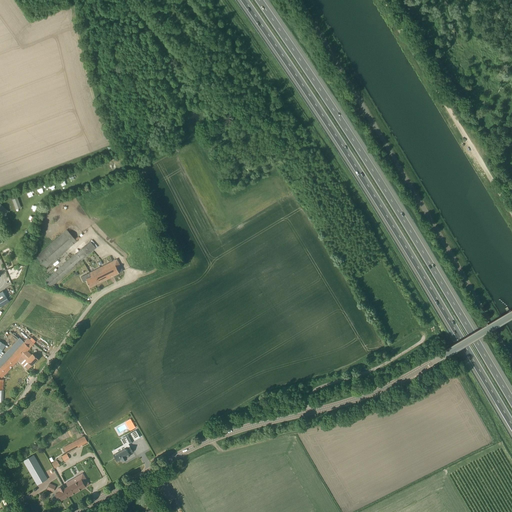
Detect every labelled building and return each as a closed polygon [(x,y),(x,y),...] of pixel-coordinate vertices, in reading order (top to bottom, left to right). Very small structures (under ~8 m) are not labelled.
[(12,199),(15,209),(21,207),(17,197),(12,199)] [(75,239),(66,229),(36,256),(46,268),(77,241),(76,240),(75,239)] [(51,287),(96,248),(90,241),(45,280),(51,287)] [(96,285),(123,271),(117,259),(95,270),(90,273),(96,285)] [(96,285),(90,273),(85,275),(80,277),(83,282),(87,280),(90,287),(96,285)] [(0,307),(9,302),(3,291),(0,292),(0,307)] [(49,326),(41,336),(47,341),(55,331),(56,331),(52,328),(55,324),(46,316),(42,321),(49,326)] [(9,321),(3,329),(15,338),(21,329),(9,321)] [(30,348),(29,348),(24,342),(0,366),(0,376),(1,378),(18,360),(22,356),(32,365),(38,359),(33,355),(32,356),(27,351),(30,348)] [(128,415),(117,422),(121,428),(126,424),(128,427),(133,423),(128,415)] [(113,425),(105,429),(108,435),(116,431),(113,425)] [(124,438),(127,444),(130,442),(130,443),(135,440),(131,434),(127,436),(124,438)] [(67,452),(87,441),(84,436),(64,447),(67,452)] [(126,447),(114,454),(117,461),(122,459),(122,460),(127,458),(127,457),(130,455),(129,454),(133,452),(130,446),(126,448),(126,447)] [(66,453),(65,453),(60,456),(63,461),(68,458),(66,453)] [(37,485),(47,479),(34,455),(23,461),(37,485)] [(69,496),(89,485),(83,473),(66,483),(68,486),(64,488),(69,496)] [(64,488),(63,486),(58,488),(60,491),(57,493),(58,493),(55,495),(57,498),(59,496),(61,500),(69,496),(64,488)]
